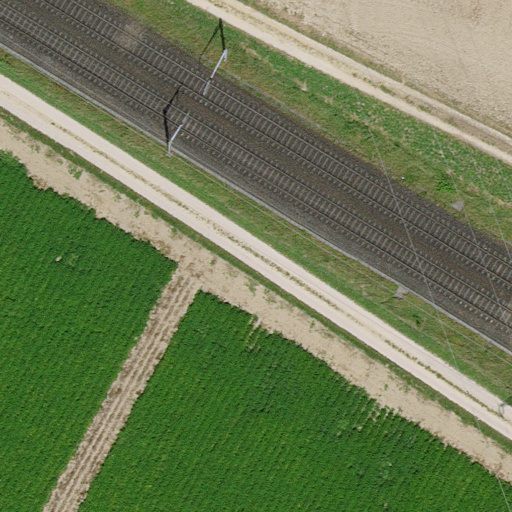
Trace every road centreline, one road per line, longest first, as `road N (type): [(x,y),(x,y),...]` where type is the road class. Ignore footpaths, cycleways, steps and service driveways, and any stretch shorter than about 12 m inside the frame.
road 1 (track): [(0,124),(511,424)]
road 2 (track): [(230,0),(511,152)]
